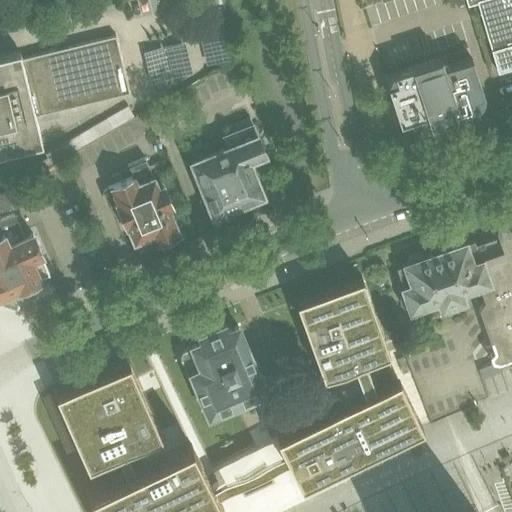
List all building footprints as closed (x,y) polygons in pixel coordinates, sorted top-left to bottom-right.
[(204,0),(207,8),(222,5),(221,0),(204,0)] [(477,2),(486,31),(498,71),(511,66),(511,0),(466,0),(468,5),(477,2)] [(130,93),(116,36),(21,58),(20,51),(0,55),(0,154),(44,145),(37,115),(130,93)] [(441,57),(393,72),(391,73),(387,81),(388,84),(387,84),(397,115),(399,123),(427,114),(428,120),(430,120),(432,121),(433,122),(477,108),(477,107),(480,106),(484,98),(483,96),(471,57),(447,65),(445,57),(442,58),(441,57)] [(227,146),(212,152),(207,140),(188,148),(193,159),(192,160),(205,191),(202,192),(209,209),(212,208),(214,212),(218,211),(221,213),(231,209),(231,206),(262,194),(248,159),(265,153),(257,134),(256,134),(249,116),(229,124),(231,131),(222,135),(227,146)] [(176,230),(174,223),(167,204),(171,202),(161,178),(155,181),(144,156),(127,163),(132,175),(108,186),(109,187),(105,189),(104,192),(109,204),(111,205),(115,203),(124,224),(128,222),(135,238),(153,231),(156,238),(176,230)] [(35,232),(23,237),(13,213),(0,217),(0,210),(11,208),(8,193),(0,193),(0,294),(19,287),(19,288),(22,286),(27,288),(38,283),(40,277),(34,258),(44,254),(35,232)] [(511,318),(511,224),(509,226),(507,223),(504,222),(501,222),(499,223),(496,225),(496,227),(496,230),(499,240),(486,245),(511,318)] [(478,285),(484,300),(482,301),(479,307),(494,349),(489,354),(492,360),(498,361),(511,356),(511,318),(486,245),(476,248),(473,240),(406,264),(414,284),(404,288),(402,291),(401,292),(400,295),(400,298),(400,300),(402,303),(403,304),(405,305),(406,306),(408,306),(411,306),(412,309),(439,299),(442,307),(448,311),(460,306),(464,300),(461,292),(478,285)] [(354,363),(364,391),(276,433),(205,468),(191,441),(146,463),(137,445),(162,434),(129,360),(56,393),(88,466),(105,458),(115,478),(87,491),(97,511),(217,511),(224,508),(296,474),(301,483),(414,428),(395,376),(386,352),(389,351),(362,275),(296,299),(323,375),(354,363)] [(182,380),(199,419),(266,390),(237,325),(227,329),(224,323),(201,333),(204,340),(179,351),(190,376),(182,380)]
